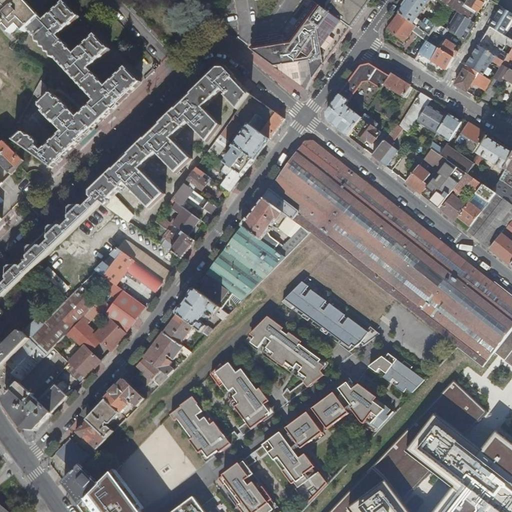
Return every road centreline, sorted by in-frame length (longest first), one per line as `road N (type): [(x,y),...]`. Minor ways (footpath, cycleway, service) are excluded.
road 1 (residential): [(306,117),(31,463)]
road 2 (residential): [(0,254),(217,47),(306,117)]
road 3 (residential): [(511,284),(306,117)]
road 4 (residential): [(155,511),(353,366)]
